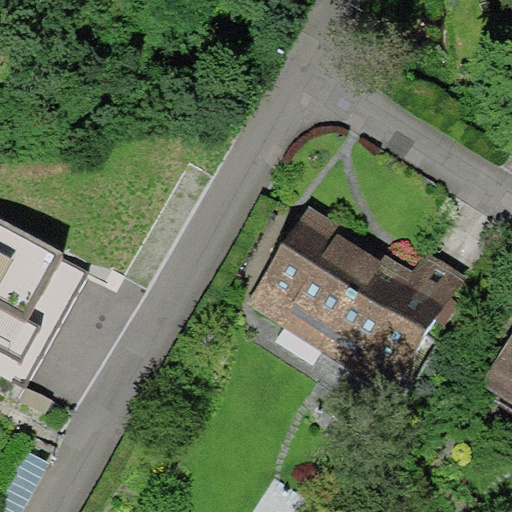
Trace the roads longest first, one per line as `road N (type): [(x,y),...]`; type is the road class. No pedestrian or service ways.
road 1 (unclassified): [(56,511),(310,74)]
road 2 (residential): [(310,74),(511,198)]
